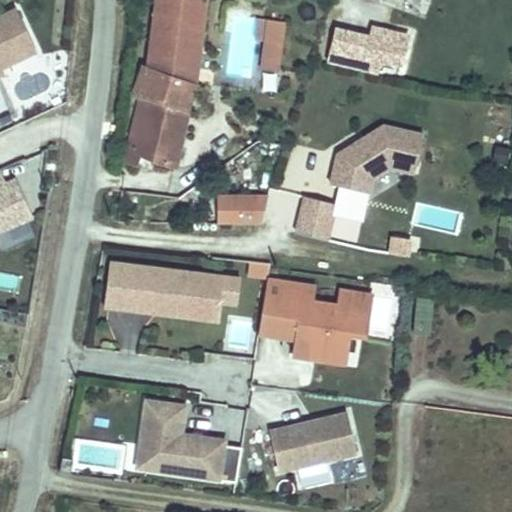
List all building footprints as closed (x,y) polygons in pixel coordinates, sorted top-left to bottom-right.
[(190,110),(197,82),(198,0),(147,0),(146,70),(142,70),(135,97),(143,99),(128,169),(139,171),(143,154),(150,157),(149,160),(176,167),(189,110),(190,110)] [(0,67),(35,51),(15,9),(0,15),(0,67)] [(337,28),(329,61),(378,73),(382,59),(404,65),(412,32),(374,23),(371,36),(337,28)] [(411,175),(420,136),(380,128),(334,156),(327,186),(366,195),(369,181),(387,170),(411,175)] [(0,231),(33,217),(10,162),(0,166),(0,231)] [(255,226),(260,202),(215,196),(211,224),(255,230),(255,226)] [(324,243),(333,207),(302,199),(293,235),(324,243)] [(356,242),(361,219),(334,214),(329,237),(356,242)] [(116,311),(123,269),(101,265),(94,308),(116,311)] [(138,315),(145,272),(123,269),(116,311),(138,315)] [(0,288),(18,293),(22,276),(0,270),(0,288)] [(210,304),(213,282),(145,272),(138,315),(207,325),(210,304)] [(228,307),(231,285),(213,282),(210,304),(228,307)] [(337,360),(340,332),(356,334),(361,297),(333,294),(330,309),(304,306),(306,290),(259,284),(253,333),(290,338),(288,354),(337,360)] [(330,309),(333,294),(306,290),(304,306),(330,309)] [(429,332),(431,295),(413,294),(411,331),(429,332)] [(231,320),(229,349),(248,350),(250,321),(231,320)] [(215,484),(220,449),(177,442),(177,438),(182,409),(142,403),(136,448),(145,449),(142,473),(215,484)] [(351,456),(341,415),(264,434),(274,475),(351,456)] [(221,444),(177,438),(177,442),(220,449),(221,444)] [(225,442),(222,476),(236,477),(239,443),(225,442)] [(142,473),(145,449),(136,448),(132,471),(142,473)] [(341,477),(364,473),(362,462),(339,466),(341,477)]
